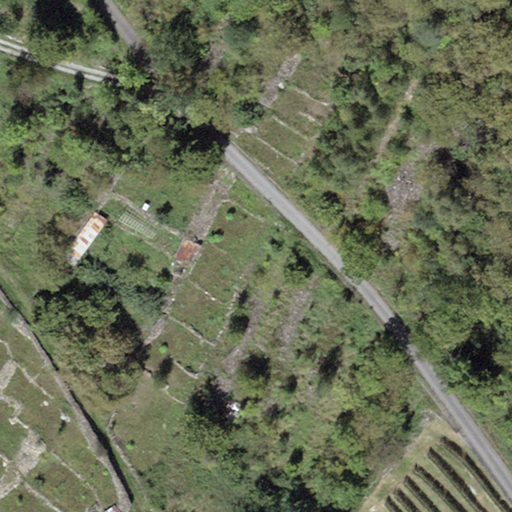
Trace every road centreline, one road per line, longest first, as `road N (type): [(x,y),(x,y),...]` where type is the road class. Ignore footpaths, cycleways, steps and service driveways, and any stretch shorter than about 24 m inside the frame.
road 1 (track): [(511,484),(348,262),(187,99)]
road 2 (track): [(151,511),(78,381),(0,269)]
road 3 (track): [(0,47),(187,99)]
road 4 (track): [(187,99),(105,0)]
